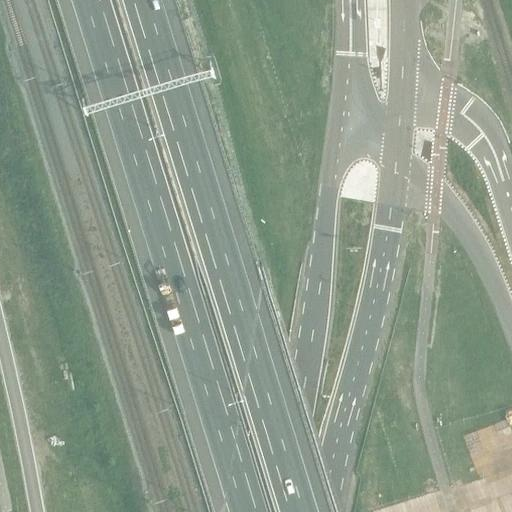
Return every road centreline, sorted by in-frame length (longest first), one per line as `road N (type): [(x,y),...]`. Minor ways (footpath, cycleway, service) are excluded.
road 1 (motorway): [(90,0),(248,511)]
road 2 (motorway): [(299,511),(142,0)]
road 3 (secondary): [(335,125),(323,301),(285,511)]
road 4 (secondary): [(322,511),(381,262),(395,162)]
road 5 (secondary): [(395,162),(453,210),(511,327)]
road 6 (secondary): [(0,338),(36,511)]
road 7 (secondary): [(511,213),(497,165),(463,115),(400,104)]
road 8 (secondary): [(340,0),(335,125)]
